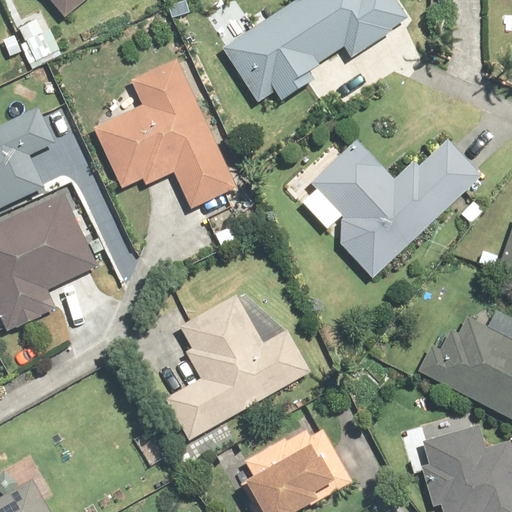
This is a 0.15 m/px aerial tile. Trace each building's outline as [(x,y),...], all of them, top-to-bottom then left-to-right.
[(54,0),(72,21),(96,0),(54,0)] [(293,0),(222,46),(268,116),(414,21),(399,0),(293,0)] [(244,188),(182,57),(133,80),(138,90),(88,113),(127,195),(175,173),(194,212),(244,188)] [(46,104),(0,122),(0,209),(49,190),(36,157),(63,146),(46,104)] [(298,197),(377,282),(489,178),(451,136),(403,181),(363,138),(298,197)] [(68,191),(0,222),(0,304),(12,330),(61,306),(53,289),(103,265),(68,191)] [(511,235),(503,261),(511,264),(511,235)] [(167,396),(192,441),(318,371),(293,326),(269,340),(241,291),(181,325),(193,346),(185,351),(200,377),(167,396)] [(431,341),(417,368),(511,417),(511,312),(496,304),(487,322),(470,313),(461,329),(453,325),(442,347),(431,341)] [(511,511),(511,441),(491,445),(486,416),(422,428),(437,511),(511,511)] [(325,418),(240,463),(266,511),(308,511),(360,485),(325,418)] [(0,511),(58,511),(39,479),(0,501),(0,511)]
